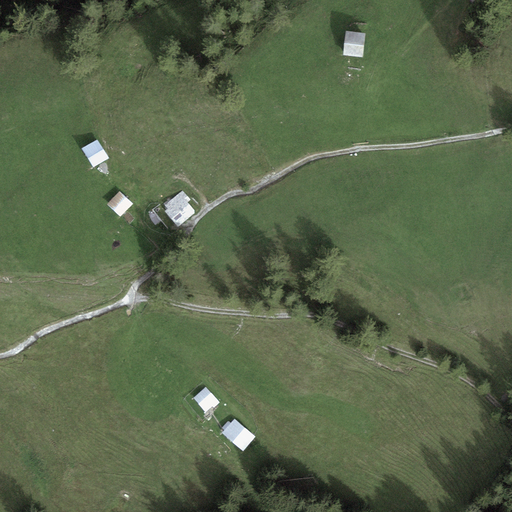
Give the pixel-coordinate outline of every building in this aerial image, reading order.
[(365,33),(346,31),(343,55),(363,57),(365,33)] [(100,141),(84,150),(95,168),(111,160),(100,141)] [(190,200),(182,190),(165,205),(167,208),(165,211),(178,227),(196,212),(187,202),(190,200)] [(119,191),(107,204),(120,217),(133,204),(119,191)] [(206,387),(193,398),(206,412),(212,406),(214,408),(220,403),(206,387)] [(235,419),(222,433),(243,451),(256,437),(254,435),(235,419)]
